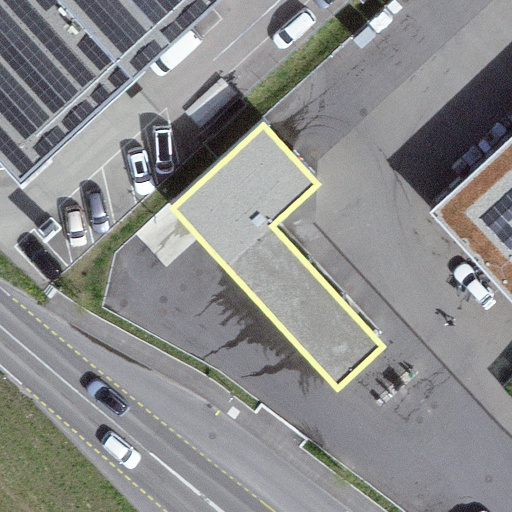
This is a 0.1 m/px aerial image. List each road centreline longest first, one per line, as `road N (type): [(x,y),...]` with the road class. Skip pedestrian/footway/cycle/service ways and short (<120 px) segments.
road 1 (unknown): [(0,262),(259,0)]
road 2 (primary): [(0,328),(222,511)]
